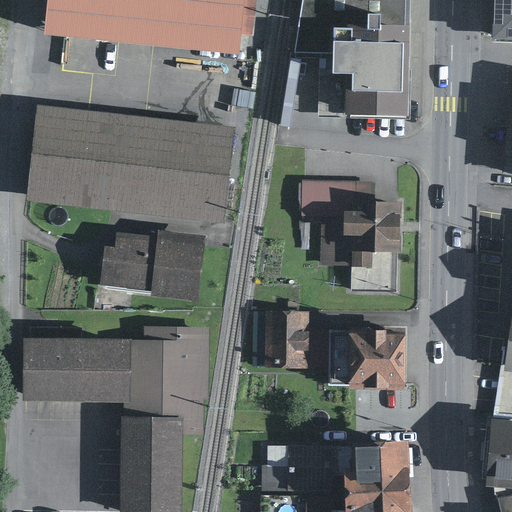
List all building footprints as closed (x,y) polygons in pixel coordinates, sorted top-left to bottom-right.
[(55,0),(54,14),(231,34),(235,0),(55,0)] [(346,47),(346,110),(402,110),(402,0),(307,0),(301,47),(346,47)] [(511,0),(494,0),(494,35),(511,35),(511,0)] [(33,102),(23,197),(219,218),(229,123),(33,102)] [(355,290),(396,290),(398,204),(344,203),(344,186),(305,185),(305,215),(323,215),(323,263),(356,263),(355,290)] [(108,252),(104,285),(193,295),(200,245),(120,235),(118,253),(108,252)] [(308,310),(263,311),(263,364),(325,364),(325,330),(308,330),(308,310)] [(29,326),(30,397),(136,395),(136,420),(126,420),(127,509),(175,509),(174,428),(195,428),(194,387),(204,387),(203,330),(149,331),(149,338),(81,339),(81,325),(29,326)] [(511,325),(509,325),(503,368),(511,369),(511,325)] [(406,331),(346,331),(346,391),(405,392),(406,331)] [(511,426),(487,425),(483,479),(511,481),(511,426)] [(349,473),(350,511),(406,511),(406,499),(403,500),(402,493),(402,483),(402,477),(405,477),(403,443),(336,446),(338,474),(349,473)] [(264,466),(264,486),(331,486),(331,463),(319,463),(319,452),(275,452),(275,466),(264,466)] [(511,511),(511,494),(497,497),(499,511),(511,511)] [(330,511),(331,497),(265,496),(265,511),(330,511)]
